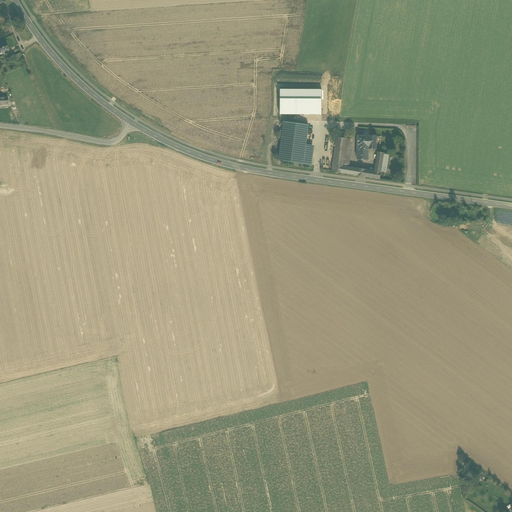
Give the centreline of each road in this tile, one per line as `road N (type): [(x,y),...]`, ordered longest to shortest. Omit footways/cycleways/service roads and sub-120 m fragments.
road 1 (tertiary): [(511,206),(237,167),(132,123)]
road 2 (tertiary): [(132,123),(63,67),(14,0)]
road 3 (unclassified): [(0,125),(108,143),(132,123)]
